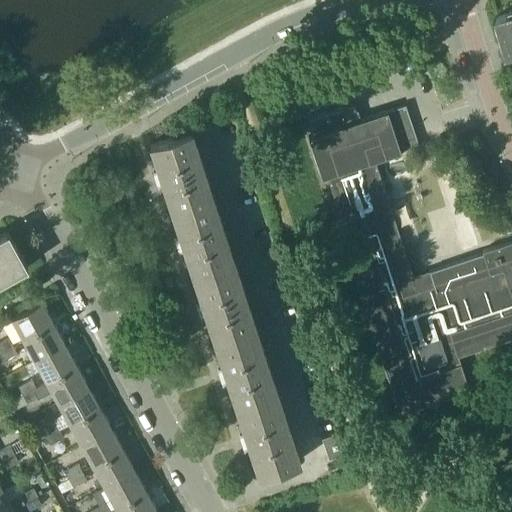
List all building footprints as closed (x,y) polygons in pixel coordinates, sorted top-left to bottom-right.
[(507,54),(511,52),(511,10),(496,15),(507,54)] [(314,133),(308,134),(323,179),(329,177),(341,216),(336,218),(399,410),(468,388),(458,354),(511,336),(511,238),(481,249),(482,252),(412,275),(374,159),(419,145),(405,104),(360,119),(355,103),(309,118),(314,133)] [(213,196),(191,130),(149,143),(171,209),(213,196)] [(461,251),(478,246),(455,174),(437,179),(444,200),(447,199),(456,229),(454,230),(461,251)] [(235,262),(213,196),(171,209),(193,275),(235,262)] [(7,230),(0,233),(0,277),(25,264),(7,230)] [(214,341),(256,328),(235,262),(193,275),(214,341)] [(10,315),(21,336),(52,319),(40,298),(10,315)] [(52,319),(21,336),(33,357),(64,341),(52,319)] [(278,394),(256,328),(214,341),(236,407),(278,394)] [(0,351),(13,345),(8,337),(0,341),(0,351)] [(33,357),(44,379),(75,362),(64,341),(33,357)] [(13,345),(0,351),(0,352),(4,360),(18,353),(13,345)] [(44,379),(56,400),(87,383),(75,362),(44,379)] [(23,394),(36,386),(32,378),(18,386),(23,394)] [(99,404),(87,383),(56,400),(68,421),(99,404)] [(40,394),(36,386),(23,394),(27,402),(40,394)] [(300,460),(278,394),(236,407),(258,474),(300,460)] [(110,426),(99,404),(68,421),(79,442),(110,426)] [(46,436),(60,428),(55,421),(42,428),(46,436)] [(122,447),(110,426),(79,442),(91,463),(122,447)] [(60,428),(46,436),(50,444),(64,436),(60,428)] [(321,436),(327,457),(346,451),(339,430),(321,436)] [(0,458),(1,461),(16,453),(11,445),(0,451),(0,458)] [(133,468),(122,447),(91,463),(103,485),(133,468)] [(16,453),(1,461),(6,469),(20,461),(16,453)] [(70,478),(83,471),(78,462),(65,469),(70,478)] [(145,489),(133,468),(103,485),(114,506),(145,489)] [(70,478),(75,486),(87,479),(83,471),(70,478)] [(70,478),(57,485),(62,493),(75,486),(70,478)] [(0,511),(3,511),(12,508),(1,487),(0,487),(0,511)] [(25,502),(38,495),(34,487),(21,494),(25,502)] [(145,489),(114,506),(117,511),(154,511),(157,511),(145,489)] [(38,495),(25,502),(29,510),(43,503),(38,495)]
